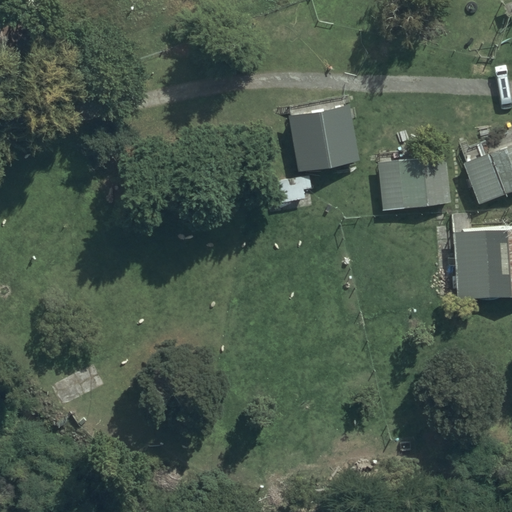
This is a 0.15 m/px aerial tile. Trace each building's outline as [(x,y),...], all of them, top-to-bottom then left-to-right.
[(358,160),(348,104),(287,115),(291,139),(258,146),(267,195),(273,194),(274,203),(303,197),(301,190),(310,188),(307,170),(358,160)] [(511,190),(511,143),(462,163),(477,204),(511,190)] [(381,209),(449,201),(444,154),(376,162),(381,209)] [(511,229),(453,232),(455,297),(511,295),(511,229)] [(444,425),(412,427),(413,445),(445,444),(444,425)]
